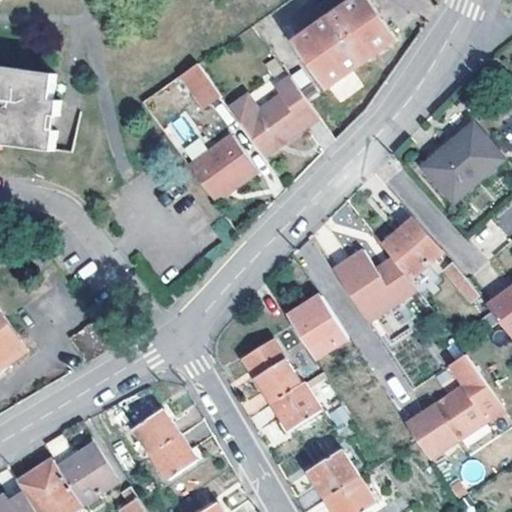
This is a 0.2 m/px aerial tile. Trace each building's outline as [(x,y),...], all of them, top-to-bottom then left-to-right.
[(370,0),(356,0),(298,41),(332,89),(399,41),(370,0)] [(223,96),(204,68),(203,68),(201,68),(200,68),(199,67),(199,66),(200,64),(201,63),(200,63),(184,75),(204,103),(211,104),(223,96)] [(0,148),(2,149),(3,143),(54,149),(57,131),(52,130),(54,114),(58,115),(61,101),(53,99),(56,74),(0,66),(0,148)] [(251,94),(232,108),(266,156),(323,117),(292,76),(277,86),(283,94),(261,109),(251,94)] [(476,125),(456,142),(451,136),(443,143),(448,149),(427,168),(456,201),(505,159),(476,125)] [(236,137),(192,168),(217,204),(229,196),(230,187),(236,183),(239,188),(260,173),(236,137)] [(230,187),(229,196),(239,188),(236,183),(230,187)] [(416,218),(385,246),(393,257),(411,279),(444,251),(416,218)] [(41,242),(25,247),(45,275),(59,267),(41,242)] [(362,252),(338,271),(372,324),(419,290),(411,279),(393,257),(375,270),(362,252)] [(482,296),(454,263),(444,271),(472,305),(482,296)] [(511,335),(511,294),(492,309),(511,335)] [(291,317),(318,359),(352,338),(324,296),(291,317)] [(0,374),(8,369),(8,367),(31,351),(0,308),(0,374)] [(115,348),(97,322),(74,338),(90,362),(115,348)] [(275,403),(304,386),(276,339),(247,358),(275,403)] [(438,406),(408,425),(432,461),(507,411),(469,353),(451,365),(466,387),(447,400),(448,401),(439,408),(438,406)] [(304,386),(275,403),(292,430),(324,410),(308,383),(304,386)] [(447,400),(438,406),(439,408),(448,401),(447,400)] [(345,406),(329,412),(334,426),(350,421),(345,406)] [(138,430),(155,455),(183,436),(166,411),(138,430)] [(78,457),(64,434),(47,445),(57,459),(86,505),(120,482),(96,445),(78,457)] [(183,436),(155,455),(172,479),(200,460),(183,436)] [(329,498),(362,477),(345,451),(312,471),(329,498)] [(77,511),(87,506),(86,505),(57,459),(39,471),(43,476),(25,488),(28,494),(39,511),(77,511)] [(43,476),(39,471),(21,482),(25,488),(43,476)] [(362,477),(329,498),(338,511),(367,511),(379,505),(362,477)] [(147,511),(132,488),(123,493),(131,505),(122,510),(123,511),(147,511)] [(39,511),(28,494),(14,503),(10,496),(0,502),(0,511),(39,511)] [(328,511),(322,501),(305,511),(328,511)]
